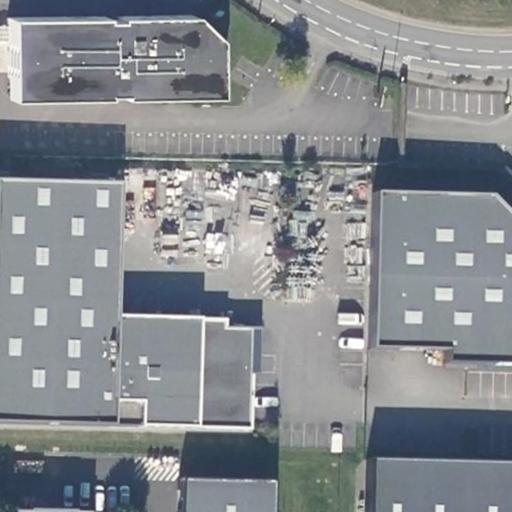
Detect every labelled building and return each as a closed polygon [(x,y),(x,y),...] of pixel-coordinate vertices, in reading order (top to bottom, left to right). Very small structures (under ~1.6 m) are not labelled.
[(94,18),(0,18),(0,100),(101,100),(101,96),(118,96),(118,100),(214,99),(213,43),(189,17),(114,17),(114,21),(94,21),(94,18)] [(0,182),(0,424),(247,431),(247,423),(248,376),(255,376),(256,329),(220,328),(220,321),(110,318),(113,185),(0,182)] [(440,365),(511,366),(511,224),(486,197),(370,194),(366,350),(440,352),(440,365)] [(511,511),(511,462),(364,459),(362,511),(511,511)] [(268,511),(269,482),(176,480),(174,511),(268,511)]
